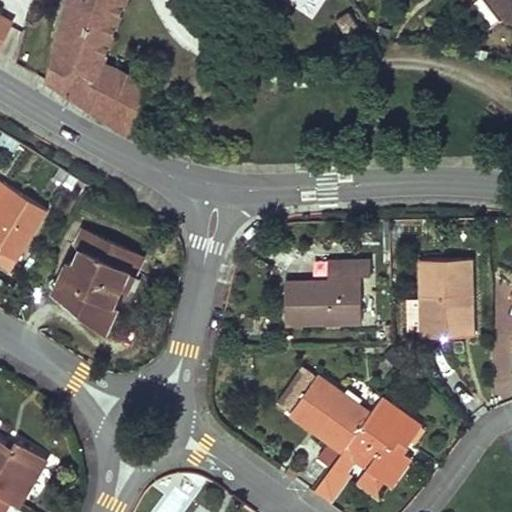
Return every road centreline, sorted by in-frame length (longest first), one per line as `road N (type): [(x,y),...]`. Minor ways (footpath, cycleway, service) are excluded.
road 1 (tertiary): [(220,192),(511,191)]
road 2 (tertiary): [(0,81),(154,171),(220,192)]
road 3 (residential): [(169,394),(181,373),(220,192)]
road 4 (residential): [(511,416),(483,426),(413,511)]
road 5 (residential): [(0,338),(116,405)]
road 6 (residential): [(295,511),(185,438)]
